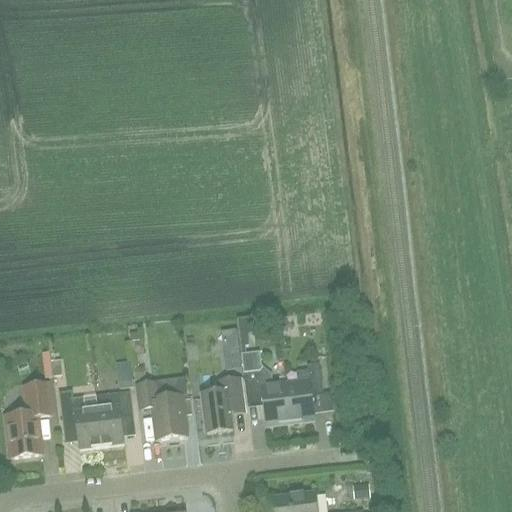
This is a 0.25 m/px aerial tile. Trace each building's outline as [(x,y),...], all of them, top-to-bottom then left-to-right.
[(266,430),(290,427),(285,386),(273,388),(272,376),(261,368),(259,354),(241,356),(248,411),(263,409),(266,430)] [(285,386),(290,427),(314,423),(312,403),(323,401),(319,366),(307,368),(307,372),(296,374),(298,385),(285,386)] [(240,382),(217,385),(218,396),(201,398),(207,437),(233,434),(229,410),(243,408),(240,382)] [(141,413),(153,411),(157,443),(186,439),(181,399),(157,402),(155,386),(138,388),(141,413)] [(24,390),(26,417),(5,420),(10,461),(42,458),(37,420),(51,418),(48,387),(24,390)] [(59,396),(63,427),(76,426),(79,453),(102,450),(97,412),(96,412),(85,413),(83,400),(73,401),(72,394),(59,396)] [(121,420),(133,419),(130,395),(94,399),(96,412),(97,412),(102,450),(124,447),(121,420)] [(275,511),(316,511),(315,496),(274,502),(275,511)]
